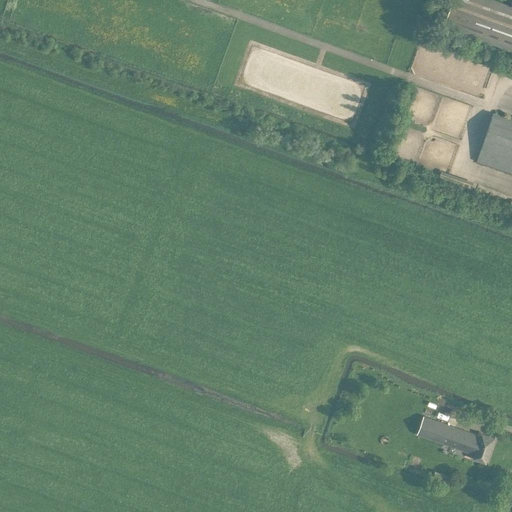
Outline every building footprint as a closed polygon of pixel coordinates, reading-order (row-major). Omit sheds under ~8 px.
[(511,3),(501,0),(451,0),(443,24),(511,48),(511,3)] [(258,40),(257,83),(305,98),(309,92),(314,96),(313,99),(317,102),(329,102),(329,108),(337,108),(342,111),(345,106),(345,102),(348,102),(348,95),(340,90),(348,90),(348,83),(341,82),(339,87),(333,87),(330,85),(328,88),(316,88),(319,83),(317,81),(317,72),(325,72),(321,69),(324,65),(315,59),(258,40)] [(511,118),(493,112),(476,159),(511,171),(511,118)] [(439,175),(438,178),(471,189),(473,183),(448,175),(440,172),(439,175)] [(472,456),(486,461),(495,436),(481,430),(479,434),(423,414),(416,432),(474,453),(472,456)] [(432,479),(447,484),(450,475),(435,469),(432,479)]
